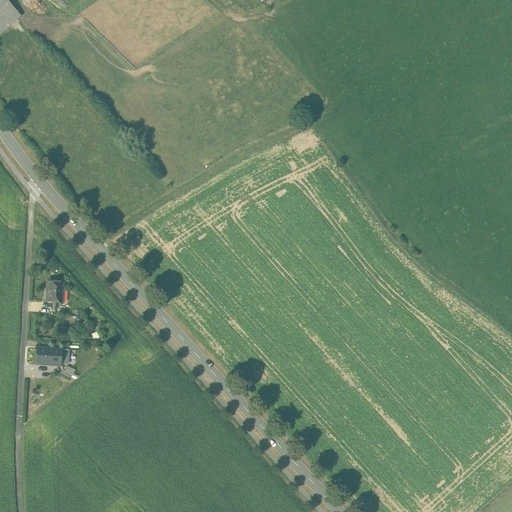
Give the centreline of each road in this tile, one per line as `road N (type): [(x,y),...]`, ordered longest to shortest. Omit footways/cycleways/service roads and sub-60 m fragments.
road 1 (tertiary): [(41,185),(339,511)]
road 2 (residential): [(20,511),(19,398),(32,202),(41,185)]
